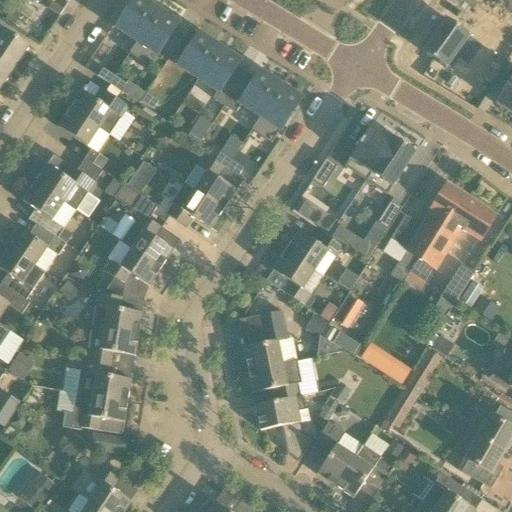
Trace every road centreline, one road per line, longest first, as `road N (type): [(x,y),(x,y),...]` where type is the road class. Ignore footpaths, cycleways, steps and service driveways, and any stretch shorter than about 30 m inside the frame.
road 1 (residential): [(197,452),(185,327),(193,305),(358,68)]
road 2 (residential): [(0,155),(102,0)]
road 3 (residential): [(358,68),(511,161)]
road 4 (residential): [(246,0),(358,68)]
